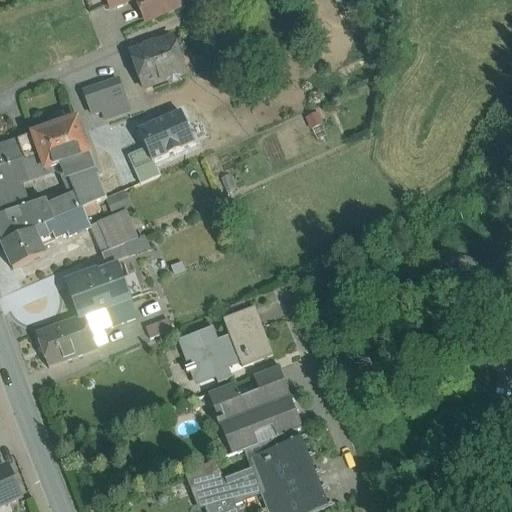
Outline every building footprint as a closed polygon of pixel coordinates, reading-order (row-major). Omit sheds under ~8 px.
[(107,0),(112,10),(127,3),(126,2),(130,0),(107,0)] [(136,0),(147,24),(180,9),(175,0),(136,0)] [(173,41),(131,56),(143,89),(166,81),(168,87),(182,82),(180,76),(185,74),(173,41)] [(118,81),(84,93),(92,116),(126,104),(118,81)] [(170,129),(146,138),(151,150),(157,147),(160,157),(166,175),(213,155),(200,118),(170,129)] [(94,168),(78,121),(33,137),(45,173),(63,167),(75,196),(48,208),(54,224),(61,221),(83,211),(86,210),(96,206),(106,201),(94,168)] [(33,137),(18,142),(31,178),(45,173),(33,137)] [(18,142),(0,148),(0,193),(17,188),(16,183),(31,178),(18,142)] [(160,157),(103,177),(99,166),(94,168),(106,201),(166,175),(160,157)] [(17,188),(0,193),(0,218),(25,210),(17,188)] [(46,202),(25,210),(33,233),(54,224),(48,208),(46,202)] [(96,206),(86,210),(89,216),(99,212),(96,206)] [(25,210),(0,218),(0,239),(2,247),(33,233),(25,210)] [(83,211),(61,221),(67,235),(68,239),(91,229),(83,211)] [(123,214),(97,226),(109,253),(123,247),(135,242),(123,214)] [(2,247),(13,272),(45,258),(42,250),(53,245),(49,238),(53,236),(55,240),(67,235),(61,221),(33,233),(2,247)] [(109,253),(101,256),(106,268),(129,260),(123,247),(109,253)] [(481,266),(442,256),(438,267),(440,267),(477,277),(478,274),(481,266)] [(438,267),(436,266),(428,298),(453,305),(457,288),(436,283),(440,267),(438,267)] [(504,272),(481,266),(478,274),(486,276),(478,307),(493,311),(504,272)] [(119,268),(87,280),(86,277),(65,285),(78,320),(85,318),(100,312),(104,311),(128,302),(131,300),(119,268)] [(128,302),(104,311),(112,329),(136,320),(128,302)] [(251,313),(224,323),(230,338),(231,342),(256,332),(258,331),(251,313)] [(78,320),(36,336),(36,337),(42,354),(48,371),(98,352),(85,318),(78,320)] [(168,321),(146,329),(150,341),(173,333),(168,321)] [(213,330),(178,343),(179,345),(183,343),(190,360),(186,362),(189,371),(186,372),(188,375),(194,373),(197,382),(214,376),(217,385),(232,380),(226,365),(239,361),(242,369),(269,359),(268,357),(266,358),(256,332),(231,342),(230,338),(218,343),(213,330)] [(250,375),(253,388),(277,382),(273,369),(250,375)] [(275,383),(257,390),(260,398),(242,405),(235,386),(214,394),(225,422),(217,425),(218,428),(226,425),(238,456),(251,451),(258,448),(253,437),(272,429),(276,441),(294,434),(302,431),(289,397),(279,401),(276,395),(279,393),(275,383)] [(258,448),(251,451),(257,467),(223,480),(216,463),(190,474),(204,511),(236,511),(235,509),(242,506),(240,500),(266,489),(274,511),(324,511),(294,434),(276,441),(258,448)] [(20,499),(8,470),(0,472),(0,484),(9,504),(20,499)] [(0,507),(9,504),(0,484),(0,507)]
